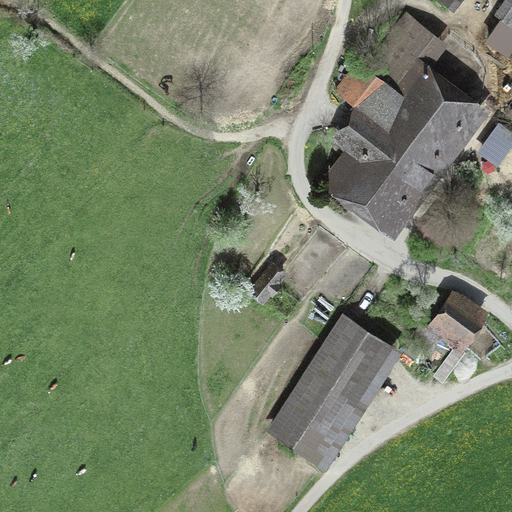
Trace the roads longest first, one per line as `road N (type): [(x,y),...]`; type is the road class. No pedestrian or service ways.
road 1 (track): [(305,115),(244,136),(189,128),(32,14),(0,2)]
road 2 (track): [(396,263),(499,112),(473,43),(475,7),(483,0)]
